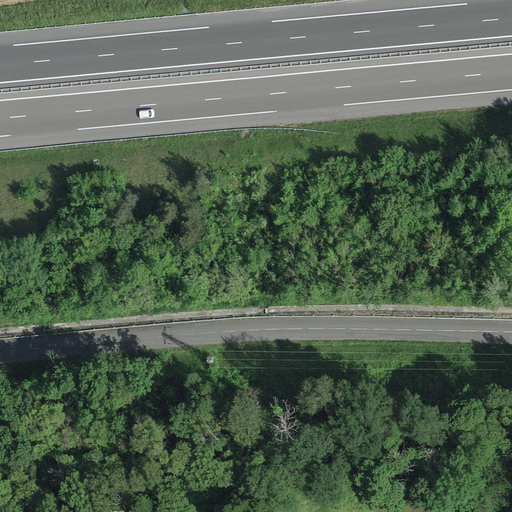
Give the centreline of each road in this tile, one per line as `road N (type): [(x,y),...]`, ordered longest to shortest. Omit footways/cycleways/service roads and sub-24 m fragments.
road 1 (motorway): [(0,121),(511,74)]
road 2 (motorway): [(511,17),(0,63)]
road 3 (unclassified): [(511,332),(230,330),(0,351)]
